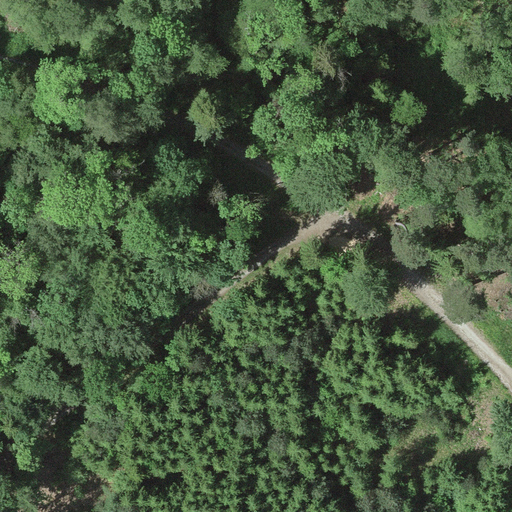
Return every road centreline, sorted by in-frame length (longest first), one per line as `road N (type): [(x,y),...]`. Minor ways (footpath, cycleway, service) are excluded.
road 1 (track): [(0,455),(264,250),(327,211)]
road 2 (track): [(327,211),(230,144),(100,85),(0,59)]
road 3 (track): [(511,381),(327,211)]
